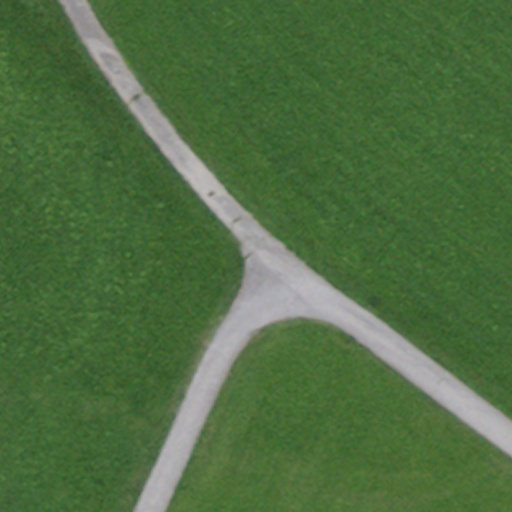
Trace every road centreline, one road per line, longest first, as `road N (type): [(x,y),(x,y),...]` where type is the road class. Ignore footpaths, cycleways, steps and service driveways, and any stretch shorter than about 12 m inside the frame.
road 1 (track): [(289,294),(146,111),(76,0)]
road 2 (track): [(289,294),(343,311),(511,438)]
road 3 (track): [(155,511),(234,330),(289,294)]
